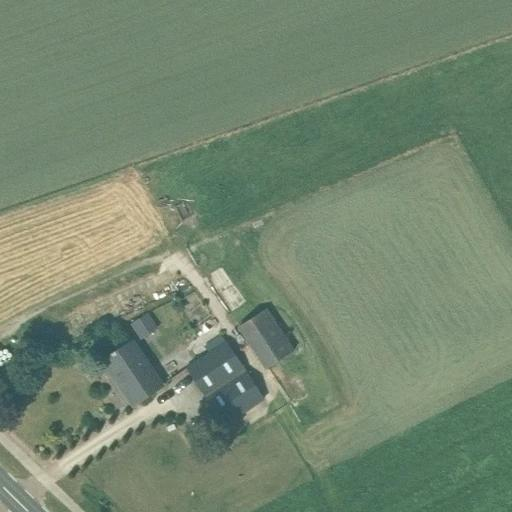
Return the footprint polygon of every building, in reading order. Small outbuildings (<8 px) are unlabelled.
[(267,307),(238,327),(266,368),(295,349),(267,307)] [(139,337),(156,327),(147,313),(131,323),(139,337)] [(209,352),(185,367),(204,397),(247,370),(222,333),(204,344),(209,352)] [(133,341),(123,348),(106,359),(123,383),(120,385),(133,405),(162,385),(133,341)] [(247,370),(204,397),(223,426),(265,398),(247,370)]
